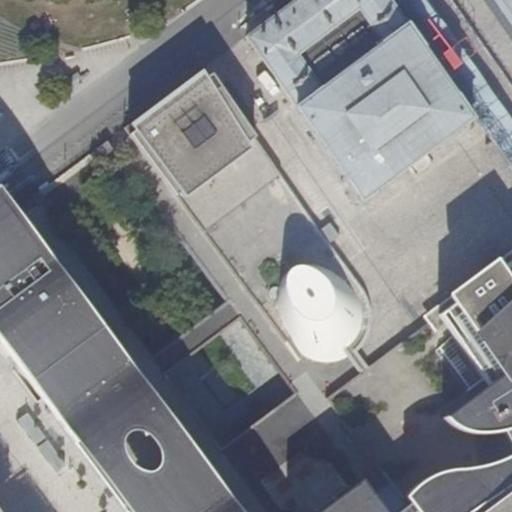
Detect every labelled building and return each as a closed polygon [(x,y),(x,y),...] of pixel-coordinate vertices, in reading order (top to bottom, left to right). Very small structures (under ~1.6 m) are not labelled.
[(294,0),(248,35),(249,42),(359,202),(470,117),(386,0),(294,0)] [(511,120),(428,0),(399,0),(511,163),(511,120)] [(199,72),(127,126),(182,201),(250,151),(199,72)] [(0,220),(12,211),(0,194),(0,220)] [(377,511),(356,485),(316,511),(236,511),(12,211),(0,220),(0,345),(124,511),(511,511),(511,455),(489,467),(436,476),(417,484),(401,499),(406,506),(397,511),(377,511)] [(497,379),(440,419),(445,426),(450,431),(456,435),(485,436),(495,435),(511,429),(511,289),(494,264),(446,300),(468,333),(467,335),(497,379)] [(337,362),(345,359),(342,354),(347,349),(352,342),(356,336),(358,329),(359,321),(358,311),(353,299),(344,285),(338,279),(331,274),(324,270),(315,267),(308,266),(301,266),(296,268),(291,270),(286,274),(281,279),(279,285),(276,292),(275,299),(276,307),(277,314),(279,321),(288,337),(295,348),(302,355),(307,359),(315,363),(324,364),(331,364),(337,362)]
